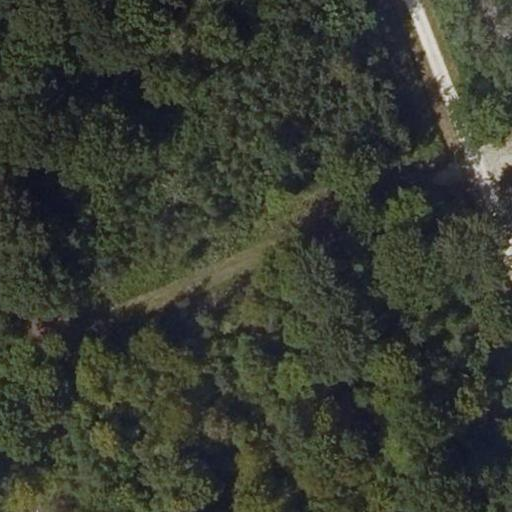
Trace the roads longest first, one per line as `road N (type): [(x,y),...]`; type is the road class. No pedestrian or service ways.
road 1 (track): [(479,162),(0,366)]
road 2 (track): [(479,162),(416,0)]
